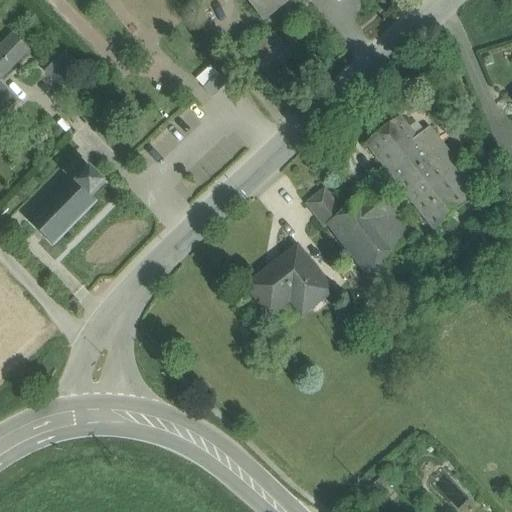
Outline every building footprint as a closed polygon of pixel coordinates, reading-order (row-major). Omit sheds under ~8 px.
[(288,0),(248,0),(264,20),(288,0)] [(278,33),(248,50),(264,77),(293,60),(278,33)] [(13,36),(0,50),(0,120),(17,103),(0,86),(0,80),(29,51),(13,36)] [(64,54),(46,73),(58,85),(77,65),(64,54)] [(211,67),(195,81),(202,88),(217,74),(211,67)] [(160,161),(208,115),(192,98),(144,144),(160,161)] [(417,140),(400,118),(366,145),(391,177),(438,140),(430,130),(417,140)] [(480,194),(438,140),(391,177),(413,205),(433,230),(480,194)] [(71,179),(28,223),(53,248),(97,203),(92,198),(105,184),(90,170),(88,173),(76,161),(64,173),(71,179)] [(391,177),(363,198),(392,235),(410,222),(411,221),(404,212),(413,205),(391,177)] [(343,214),(325,190),(306,205),(325,229),(328,227),(328,226),(343,214)] [(392,235),(363,198),(343,214),(328,226),(328,227),(365,275),(386,259),(401,247),(392,235)] [(410,222),(392,235),(401,247),(419,234),(410,222)] [(330,293),(297,249),(248,287),(270,316),(290,300),(302,315),(330,293)] [(386,259),(365,275),(375,287),(396,272),(386,259)] [(418,314),(447,290),(433,272),(413,287),(417,292),(407,300),(418,314)]
